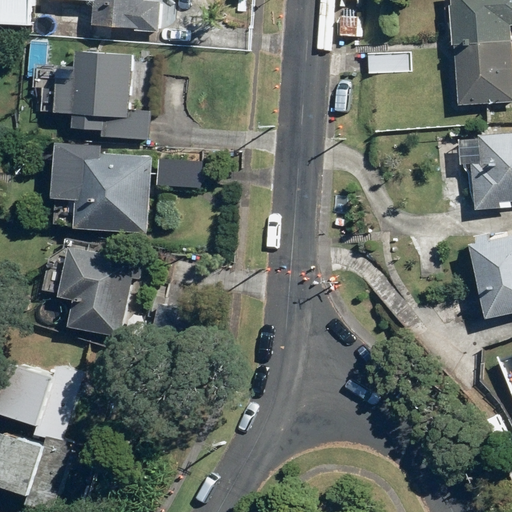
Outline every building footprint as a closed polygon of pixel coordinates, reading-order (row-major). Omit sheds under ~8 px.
[(40,0),(0,0),(0,19),(38,23),(40,0)] [(105,23),(166,29),(168,0),(104,0),(107,0),(105,23)] [(511,0),(459,0),(465,105),(511,101),(511,0)] [(66,110),(84,111),(83,125),(111,127),(110,131),(158,135),(160,111),(138,109),(143,52),(90,47),(88,63),(69,61),(66,110)] [(488,161),(478,161),(482,208),(511,205),(511,133),(486,135),(488,161)] [(87,226),(156,230),(161,155),(114,152),(115,142),(72,138),(66,195),(89,197),(87,226)] [(212,160),(170,156),(168,182),(210,186),(212,160)] [(511,235),(478,243),(494,316),(511,311),(511,235)] [(73,291),(87,294),(81,324),(137,336),(144,305),(150,307),(160,260),(84,243),(73,291)] [(211,313),(169,301),(158,338),(200,350),(211,313)] [(5,411),(49,424),(46,433),(55,436),(54,442),(9,429),(0,459),(0,481),(39,494),(35,507),(52,511),(59,511),(81,441),(70,437),(90,371),(67,364),(65,374),(21,360),(5,411)]
